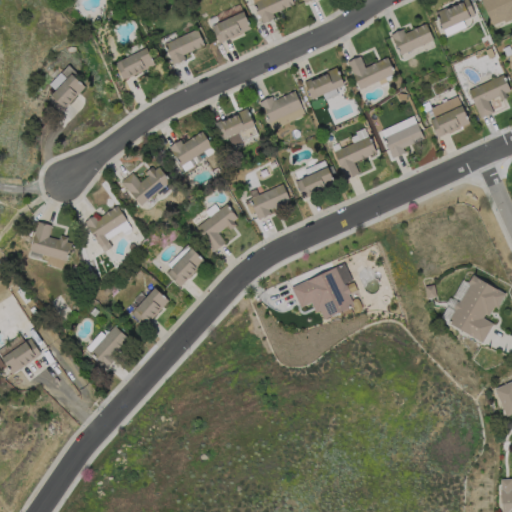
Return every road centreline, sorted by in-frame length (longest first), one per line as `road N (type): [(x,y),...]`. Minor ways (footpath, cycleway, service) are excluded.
road 1 (residential): [(511,144),(282,248),(242,276),(85,446),(38,511)]
road 2 (residential): [(381,0),(334,32),(173,105),(63,179)]
